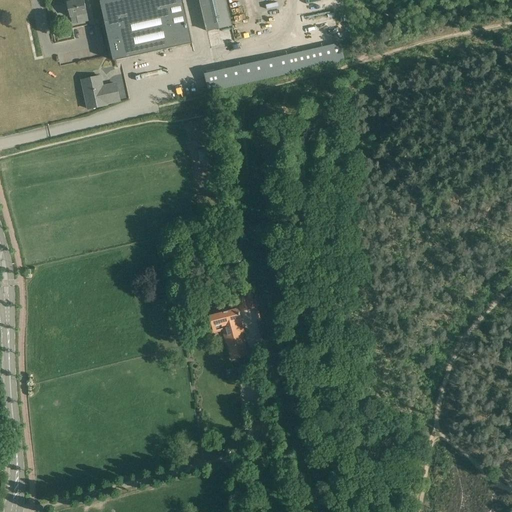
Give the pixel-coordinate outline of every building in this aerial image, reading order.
[(70,17),(71,26),(89,22),(84,0),(73,0),(74,1),(53,5),(57,20),(70,17)] [(200,0),(207,31),(232,26),(232,25),(236,24),(234,16),(230,17),(226,0),(200,0)] [(193,43),(184,4),(106,21),(101,2),(103,2),(102,1),(101,2),(114,61),(193,43)] [(288,55),(292,73),(325,66),(345,61),(341,43),(288,55)] [(219,70),(205,74),(209,92),(210,92),(223,89),(219,70)] [(88,109),(107,105),(107,104),(120,101),(116,84),(103,87),(101,76),(82,81),(88,109)] [(208,150),(198,151),(199,163),(209,162),(208,150)] [(198,279),(192,286),(196,290),(202,283),(198,279)] [(240,311),(255,308),(252,295),(237,298),(240,311)] [(239,309),(210,315),(214,334),(223,331),(226,343),(227,342),(231,359),(249,355),(248,349),(245,350),(239,325),(242,324),(239,309)] [(257,403),(254,404),(258,421),(261,421),(262,427),(263,429),(261,429),(264,442),(276,439),(276,437),(273,425),(268,426),(263,402),(257,403)]
